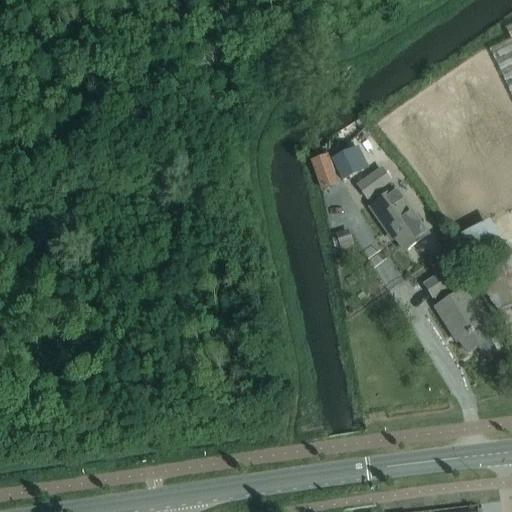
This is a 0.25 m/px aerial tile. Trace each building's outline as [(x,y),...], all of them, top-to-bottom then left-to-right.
[(511,26),(504,30),(510,42),(490,51),(511,98),(511,26)] [(349,150),(331,159),(341,181),(359,171),(349,150)] [(329,156),(312,162),(322,191),(339,185),(329,156)] [(382,170),(374,175),(358,187),(367,199),(371,196),(376,204),(370,208),(387,232),(389,230),(404,252),(427,236),(396,190),(382,200),(376,192),(390,182),(382,170)] [(348,229),(335,232),(338,248),(352,245),(348,229)] [(449,271),(442,275),(425,286),(438,307),(436,308),(451,333),(454,332),(468,354),(491,339),(481,322),(449,271)]
